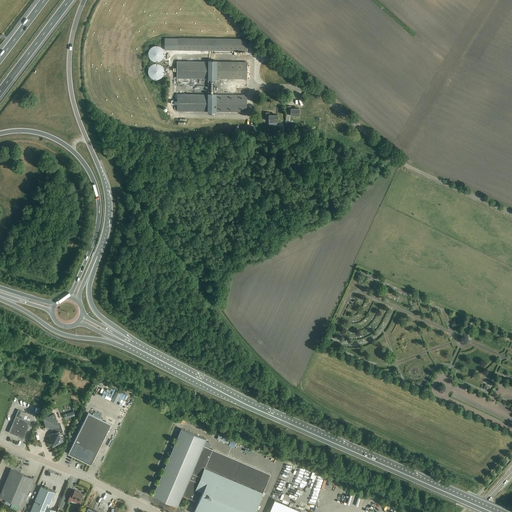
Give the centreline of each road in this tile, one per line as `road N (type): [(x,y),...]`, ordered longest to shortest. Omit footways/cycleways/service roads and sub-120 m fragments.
road 1 (trunk): [(492,511),(147,353)]
road 2 (motorway): [(96,255),(106,191),(69,76),(83,0)]
road 3 (motorway): [(0,133),(57,139),(84,162),(97,189),(96,234),(67,296)]
road 4 (unclassified): [(330,102),(400,161),(511,213)]
road 5 (trunk): [(0,298),(62,334),(147,353)]
road 6 (unclassified): [(136,503),(0,442)]
road 7 (motorway): [(147,353),(91,306),(96,255)]
